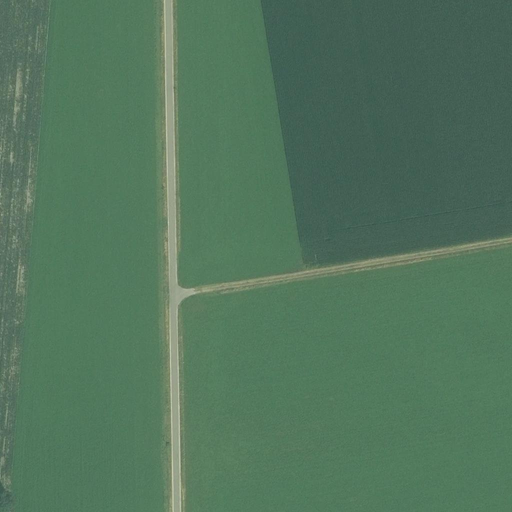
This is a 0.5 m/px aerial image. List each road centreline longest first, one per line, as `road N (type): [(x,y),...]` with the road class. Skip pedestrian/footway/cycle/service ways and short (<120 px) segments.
road 1 (unclassified): [(179,511),(169,0)]
road 2 (track): [(511,241),(175,299)]
